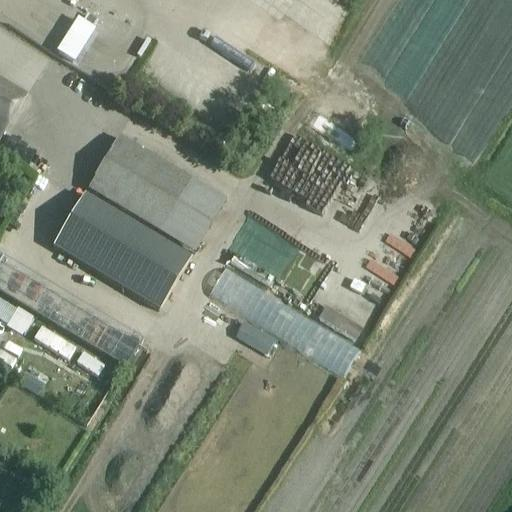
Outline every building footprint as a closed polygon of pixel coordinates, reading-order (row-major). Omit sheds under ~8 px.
[(93,86),(104,94),(132,56),(121,48),(93,86)] [(0,138),(1,139),(26,98),(0,81),(0,138)] [(118,140),(87,194),(193,257),(225,203),(118,140)] [(160,314),(190,263),(83,200),(53,251),(160,314)] [(23,233),(12,229),(7,247),(18,250),(23,233)] [(20,313),(8,331),(22,340),(33,321),(20,313)] [(254,333),(246,347),(266,358),(274,344),(254,333)] [(211,343),(207,351),(262,383),(267,375),(211,343)] [(103,369),(82,356),(76,366),(97,379),(103,369)] [(0,396),(25,410),(32,399),(7,384),(0,396)]
